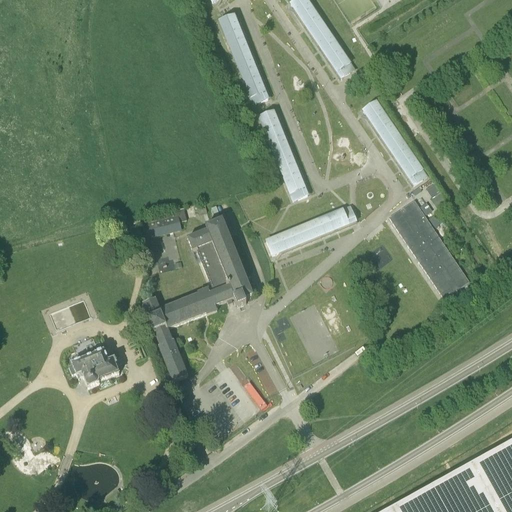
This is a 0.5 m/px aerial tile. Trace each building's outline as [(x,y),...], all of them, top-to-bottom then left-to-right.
[(340,79),(353,70),(305,0),(299,0),(290,6),(340,79)] [(252,105),(267,99),(234,17),(219,23),(252,105)] [(412,186),(425,177),(376,104),(363,113),(412,186)] [(292,201),(306,195),(273,114),(259,119),(292,201)] [(441,195),(431,202),(437,210),(446,204),(441,195)] [(204,204),(196,207),(199,217),(207,214),(204,204)] [(413,205),(388,222),(443,304),(469,287),(413,205)] [(422,208),(426,217),(433,214),(429,205),(422,208)] [(215,219),(219,217),(215,207),(211,209),(215,219)] [(147,240),(181,232),(179,224),(187,222),(184,210),(142,220),(147,240)] [(272,258),(353,224),(347,210),(266,243),(272,258)] [(253,298),(222,222),(205,229),(207,233),(187,240),(192,254),(196,252),(213,294),(210,295),(208,290),(197,294),(198,296),(159,312),(155,300),(142,305),(148,319),(147,319),(152,334),(153,333),(159,347),(158,348),(173,384),(188,378),(173,342),(171,342),(167,331),(206,315),(206,317),(217,312),(215,308),(233,301),(237,309),(246,305),(244,301),(253,298)] [(118,241),(126,237),(120,226),(112,230),(118,241)] [(104,355),(103,353),(71,366),(72,368),(68,370),(72,378),(76,377),(77,379),(83,376),(90,391),(101,386),(100,384),(118,376),(115,367),(116,367),(114,361),(111,362),(108,354),(104,355)] [(183,401),(190,395),(188,392),(180,397),(183,401)] [(511,511),(511,448),(400,511),(511,511)] [(124,499),(118,491),(104,501),(111,509),(124,499)]
